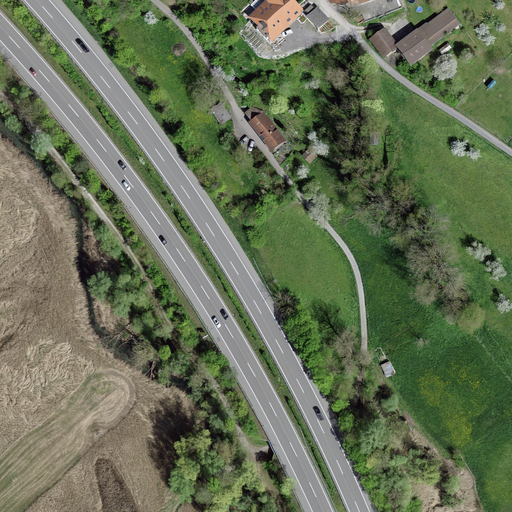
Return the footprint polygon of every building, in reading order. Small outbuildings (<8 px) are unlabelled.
[(266,0),(269,2),(252,19),(260,27),(256,30),(266,41),(283,24),(285,26),(301,11),(289,0),(266,0)] [(410,64),(430,49),(428,47),(459,25),(448,11),(398,48),(410,64)] [(384,55),(394,48),(383,33),(373,40),(384,55)] [(212,111),(221,123),(227,119),(219,106),(212,111)] [(265,113),(254,108),(246,114),(272,149),(281,141),(262,116),(265,113)] [(308,152),(303,156),(307,161),(312,157),(308,152)]
